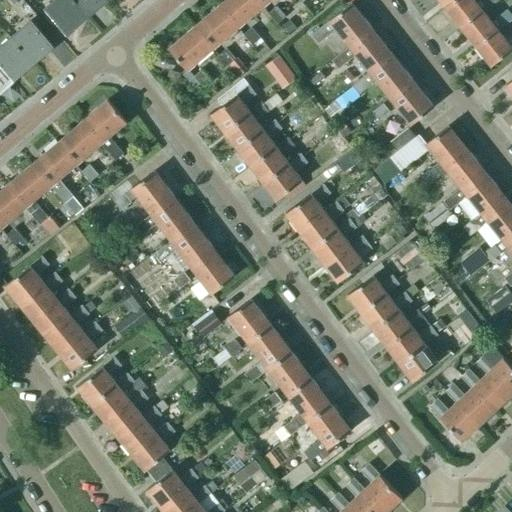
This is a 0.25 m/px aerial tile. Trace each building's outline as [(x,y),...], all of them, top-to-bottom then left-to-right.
[(67,32),(87,16),(73,0),(55,0),(46,8),(67,32)] [(73,0),(87,16),(105,0),(73,0)] [(225,0),(219,5),(238,27),(263,6),(257,0),(225,0)] [(438,0),(446,9),(456,0),(438,0)] [(479,0),(476,2),(474,0),(456,0),(446,9),(461,28),(482,10),(483,11),(487,9),(498,0),(479,0)] [(350,47),(372,29),(352,3),(329,21),(330,21),(336,30),(349,46),(350,47)] [(194,27),(213,49),(238,27),(219,5),(194,27)] [(277,5),(275,7),(267,13),(277,24),(286,17),(277,5)] [(497,29),(499,31),(511,20),(511,7),(508,10),(507,9),(496,18),(491,22),(483,11),(482,10),(461,28),(476,47),(497,29)] [(59,23),(47,9),(41,14),(53,28),(59,23)] [(297,29),(289,20),(282,26),(289,35),(297,29)] [(11,38),(32,62),(52,45),(31,21),(11,38)] [(318,45),(336,30),(330,21),(311,36),(318,45)] [(196,63),(213,49),(194,27),(169,48),(188,70),(202,88),(211,80),(202,69),(202,70),(196,63)] [(253,45),(261,38),(252,27),(243,35),(252,46),(253,45)] [(393,55),(372,29),(350,47),(349,46),(348,47),(331,60),(339,69),(356,55),(369,71),(370,72),(393,55)] [(497,29),(476,47),(491,66),(511,49),(511,35),(506,41),(499,31),(497,29)] [(11,38),(0,47),(0,64),(12,79),(32,62),(11,38)] [(261,38),(253,45),(263,56),(271,49),(261,38)] [(236,59),(227,48),(218,56),(227,66),(236,59)] [(390,98),(413,80),(393,55),(370,72),(369,71),(362,77),(352,86),(359,96),(370,87),(377,81),(390,98)] [(296,79),(279,56),(265,67),(282,90),(296,79)] [(0,89),(12,79),(0,64),(0,89)] [(434,107),(413,80),(390,98),(411,124),(434,107)] [(211,114),(225,132),(250,113),(250,112),(243,103),(255,94),(249,86),(237,95),(211,114)] [(225,132),(237,149),(263,129),(256,120),(277,104),(273,98),(264,105),(262,103),(250,112),(250,113),(225,132)] [(323,108),(331,118),(343,109),(335,99),(323,108)] [(108,100),(82,122),(101,144),(100,144),(106,151),(115,161),(124,154),(109,136),(126,122),(108,100)] [(379,121),(390,113),(382,103),(372,112),(379,121)] [(237,149),(250,166),(276,146),(269,137),(281,128),(275,120),(263,129),(237,149)] [(344,120),(335,127),(343,137),(352,130),(344,120)] [(101,144),(82,122),(57,143),(76,165),(100,144),(101,144)] [(447,169),(469,152),(449,125),(426,143),(440,161),(422,175),(430,184),(447,170),(447,169)] [(397,151),(416,137),(408,127),(390,142),(397,151)] [(350,149),(338,133),(327,142),(339,157),(350,149)] [(288,137),(276,146),(250,166),(263,183),(289,163),(282,154),(293,145),(288,137)] [(65,186),(59,179),(76,165),(57,143),(32,164),(51,186),(65,203),(73,196),(65,186)] [(361,161),(353,150),(337,162),(344,173),(361,161)] [(447,169),(447,170),(460,187),(442,201),(449,209),(457,203),(490,177),(469,152),(447,169)] [(289,163),(263,183),(276,200),(302,181),(294,171),(306,162),(300,154),(289,163)] [(401,172),(390,158),(373,171),(384,185),(401,172)] [(41,224),(48,217),(34,200),(51,186),(32,164),(7,185),(26,207),(25,208),(39,224),(41,224)] [(90,183),(99,175),(89,164),(81,172),(90,183)] [(152,215),(175,198),(155,171),(132,188),(151,214),(152,215)] [(383,188),(374,176),(365,183),(374,194),(383,188)] [(469,235),(487,221),(510,203),(490,177),(457,203),(471,220),(463,227),(469,235)] [(0,227),(1,228),(25,208),(26,207),(7,185),(0,191),(0,227)] [(286,213),(299,231),(325,211),(318,202),(330,193),(324,185),(312,194),(286,213)] [(121,211),(132,203),(125,193),(114,202),(121,211)] [(73,197),(65,203),(75,216),(83,209),(73,197)] [(325,211),(299,231),(312,248),(338,228),(331,219),(351,204),(345,197),(337,203),(325,212),(325,211)] [(195,224),(175,198),(152,215),(151,214),(133,228),(141,237),(158,224),(172,241),(195,224)] [(358,216),(361,215),(372,207),(366,200),(359,205),(360,206),(354,211),(358,216)] [(452,215),(443,203),(423,218),(432,230),(452,215)] [(511,205),(510,203),(487,221),(502,239),(494,244),(483,252),(490,261),(502,253),(509,248),(508,247),(511,243),(511,205)] [(48,217),(41,224),(50,235),(61,225),(52,214),(48,217)] [(361,215),(352,223),(355,227),(356,228),(366,221),(362,215),(361,215)] [(344,236),(355,227),(350,220),(338,228),(312,248),(324,265),(350,245),(344,236)] [(153,254),(160,263),(178,250),(191,267),(214,250),(195,224),(172,241),(153,254)] [(408,234),(402,226),(395,231),(401,239),(408,234)] [(15,246),(24,239),(15,228),(6,236),(15,246)] [(351,245),(350,245),(324,265),(338,282),(364,263),(356,253),(368,244),(362,236),(351,245)] [(428,259),(416,241),(398,253),(410,271),(428,259)] [(511,287),(511,286),(511,243),(508,247),(509,248),(511,252),(511,271),(503,278),(511,287)] [(480,248),(460,262),(470,275),(490,261),(483,252),(480,248)] [(234,277),(214,250),(191,267),(211,294),(234,277)] [(160,263),(153,254),(149,257),(156,266),(160,263)] [(5,286),(19,303),(44,282),(37,274),(48,264),(42,257),(31,266),(30,265),(5,286)] [(180,289),(191,281),(184,272),(173,280),(180,289)] [(19,303),(32,319),(57,299),(50,290),(61,281),(55,273),(44,282),(19,303)] [(361,313),(387,293),(386,293),(398,284),(392,276),(380,285),(373,275),(347,295),(361,313)] [(71,316),(71,315),(63,306),(75,297),(69,290),(57,299),(32,319),(45,336),(71,316)] [(160,303),(151,293),(141,301),(149,311),(160,303)] [(374,330),(399,310),(411,301),(405,293),(393,302),(387,293),(361,313),(374,330)] [(131,296),(122,303),(129,313),(139,306),(131,296)] [(84,332),(77,323),(88,314),(95,308),(94,306),(96,304),(92,299),(82,306),(71,315),(71,316),(45,336),(59,352),(84,332)] [(248,343),(271,325),(251,299),(228,316),(248,343)] [(147,317),(139,306),(129,313),(113,325),(122,336),(147,317)] [(386,346),(412,327),(424,318),(418,310),(406,319),(399,310),(374,330),(386,346)] [(482,330),(468,311),(459,317),(474,337),(482,330)] [(223,324),(213,312),(194,327),(203,339),(223,324)] [(113,324),(107,318),(99,324),(104,331),(113,324)] [(440,319),(433,325),(438,332),(446,326),(440,319)] [(95,322),(84,332),(59,352),(73,369),(98,349),(90,339),(101,330),(95,322)] [(244,374),(251,383),(269,370),(268,369),(291,352),(271,325),(248,343),(262,361),(244,374)] [(436,335),(431,327),(419,336),(412,327),(386,346),(399,363),(425,344),(436,335)] [(225,349),(231,357),(242,348),(235,339),(224,348),(225,349)] [(173,351),(167,343),(157,350),(163,358),(173,351)] [(432,353),(425,344),(399,363),(412,381),(438,361),(450,352),(444,344),(432,353)] [(217,368),(231,357),(225,349),(211,360),(217,368)] [(268,369),(269,370),(288,395),(311,378),(291,352),(268,369)] [(487,373),(509,396),(511,393),(511,367),(503,358),(494,366),(484,355),(477,362),(487,373)] [(77,387),(91,404),(116,383),(109,374),(120,365),(114,357),(103,367),(102,366),(77,387)] [(184,371),(178,364),(170,370),(176,377),(184,371)] [(509,396),(487,373),(479,381),(468,370),(461,376),(472,387),(471,387),(494,411),(509,396)] [(116,383),(91,404),(105,420),(130,400),(122,391),(134,382),(128,374),(116,383)] [(311,378),(288,395),(302,413),(276,432),(283,442),(308,422),(331,404),(311,378)] [(453,384),(446,391),(456,402),(478,426),(494,411),(471,387),(463,395),(453,384)] [(130,400),(105,420),(118,437),(143,416),(136,407),(147,398),(141,390),(130,400)] [(282,402),(282,401),(275,392),(264,400),(271,409),(282,402)] [(478,426),(456,402),(447,410),(437,399),(430,406),(440,417),(462,441),(478,426)] [(154,407),(143,416),(118,437),(131,453),(156,433),(149,424),(169,408),(163,400),(154,407)] [(308,422),(321,439),(304,452),(310,461),(327,447),(328,448),(351,431),(331,404),(308,422)] [(145,470),(162,457),(170,450),(162,440),(174,431),(168,423),(156,433),(131,453),(145,470)] [(162,457),(145,470),(155,483),(172,469),(162,457)] [(201,461),(191,469),(192,470),(197,476),(207,469),(201,461)] [(234,478),(246,492),(257,483),(255,479),(263,472),(254,461),(234,478)] [(372,481),(364,489),(384,511),(386,511),(402,498),(379,474),(379,475),(369,464),(362,471),(372,481)] [(191,469),(179,479),(172,469),(155,483),(147,490),(160,506),(185,486),(197,476),(192,470),(191,469)] [(384,511),(364,489),(353,478),(346,485),(357,496),(348,504),(355,511),(384,511)] [(212,480),(204,486),(210,493),(218,487),(212,480)] [(164,511),(187,511),(199,503),(210,493),(204,486),(193,495),(185,486),(160,506),(164,511)] [(355,511),(348,504),(338,493),(331,500),(341,510),(339,511),(355,511)] [(310,501),(305,494),(297,501),(303,507),(310,501)] [(199,503),(187,511),(221,511),(224,510),(218,502),(206,511),(199,503)]
